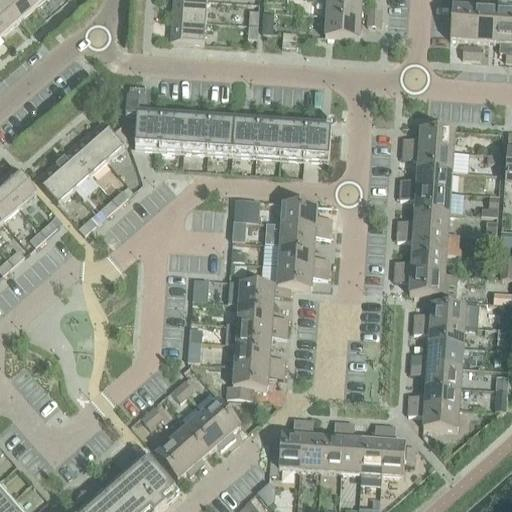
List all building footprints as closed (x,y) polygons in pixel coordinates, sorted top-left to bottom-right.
[(25,0),(0,0),(0,3),(20,26),(36,12),(25,0)] [(25,0),(36,12),(50,0),(25,0)] [(350,0),(329,0),(329,20),(363,23),(364,1),(350,0)] [(499,0),(498,14),(496,48),(503,48),(503,54),(508,55),(511,54),(511,0),(499,0)] [(0,3),(0,35),(4,40),(20,26),(0,3)] [(176,5),(175,27),(208,29),(209,7),(176,5)] [(452,45),(474,46),(477,13),(454,11),(452,45)] [(477,13),(474,46),(496,48),(498,14),(477,13)] [(371,14),(371,23),(383,24),(383,15),(371,14)] [(252,19),(251,32),(260,33),(260,19),(252,19)] [(363,23),(329,20),(327,43),(361,45),(363,23)] [(383,24),(371,23),(370,32),(382,33),(383,24)] [(208,29),(175,27),(173,50),(206,51),(208,29)] [(264,28),(263,38),(264,38),(274,39),(275,28),(264,28)] [(260,33),(251,32),(250,46),(259,46),(260,33)] [(285,54),(291,55),(299,55),(299,40),(286,40),(285,54)] [(464,63),(473,64),(474,52),(465,52),(464,63)] [(474,52),(473,64),(482,65),(483,53),(474,52)] [(136,153),(162,155),(330,165),(332,136),(255,131),(138,124),(139,110),(138,108),(137,107),(135,106),(134,105),(132,105),(131,106),(130,107),(129,109),(129,110),(128,112),(128,113),(127,130),(137,131),(136,152),(136,153)] [(103,129),(87,143),(109,168),(126,153),(126,152),(130,149),(124,131),(113,140),(103,129)] [(405,144),(405,155),(455,158),(456,136),(422,134),(421,145),(405,144)] [(87,143),(71,157),(93,182),(109,168),(87,143)] [(420,165),(419,176),(453,178),(455,158),(405,155),(404,164),(420,165)] [(71,157),(54,171),(76,196),(93,182),(71,157)] [(487,160),(486,169),(500,170),(501,161),(487,160)] [(76,196),(54,171),(37,186),(59,211),(76,196)] [(15,173),(0,186),(0,189),(20,213),(38,198),(15,173)] [(403,185),(402,195),(452,198),(453,178),(419,176),(419,186),(403,185)] [(486,182),(486,191),(500,192),(501,183),(486,182)] [(0,189),(0,222),(4,227),(20,213),(0,189)] [(104,195),(93,204),(102,214),(113,205),(104,195)] [(417,206),(417,217),(451,219),(452,198),(402,195),(401,205),(417,206)] [(123,196),(113,205),(119,212),(129,203),(123,196)] [(481,214),(481,221),(497,222),(499,201),(489,201),(488,214),(481,214)] [(119,212),(113,205),(102,214),(108,221),(119,212)] [(238,206),(237,228),(256,229),(258,208),(244,207),(238,206)] [(284,210),(283,230),(333,233),(333,224),(318,223),(318,211),(284,210)] [(400,226),(399,237),(449,240),(451,219),(417,217),(416,227),(400,226)] [(79,234),(85,241),(96,232),(90,225),(79,234)] [(486,226),(486,240),(496,240),(497,227),(486,226)] [(53,228),(42,237),(47,243),(58,234),(53,228)] [(237,228),(234,228),(233,238),(245,238),(245,228),(237,228)] [(270,229),(268,250),(282,251),(316,253),(316,242),(332,243),(333,233),(283,230),(270,229)] [(47,243),(42,237),(32,246),(37,252),(47,243)] [(415,246),(414,258),(448,260),(449,240),(399,237),(399,245),(415,246)] [(511,237),(503,237),(502,253),(511,253),(511,237)] [(484,242),(484,255),(495,256),(496,243),(484,242)] [(282,251),(281,271),(330,275),(331,265),(315,264),(316,253),(282,251)] [(20,256),(10,266),(15,272),(26,262),(20,256)] [(235,257),(234,267),(246,268),(246,257),(235,257)] [(397,267),(397,277),(447,280),(448,260),(414,258),(414,268),(397,267)] [(511,264),(501,263),(500,284),(511,284),(511,264)] [(15,272),(10,266),(0,274),(5,281),(15,272)] [(235,270),(234,282),(246,283),(247,271),(235,270)] [(281,271),(279,293),(292,294),(312,295),(313,284),(330,284),(330,275),(281,271)] [(447,280),(397,277),(396,287),(412,287),(411,300),(455,302),(457,281),(447,280)] [(242,289),(240,311),(275,313),(276,302),(291,303),(292,294),(279,293),(276,293),(276,290),(242,289)] [(195,294),(194,305),(207,306),(208,295),(195,294)] [(494,298),(493,309),(511,310),(511,299),(494,298)] [(417,320),(416,330),(466,333),(467,312),(434,310),(433,321),(417,320)] [(240,311),(239,331),(289,334),(290,324),(274,324),(275,313),(240,311)] [(499,311),(499,335),(511,336),(511,312),(499,311)] [(225,350),(238,351),(272,354),(273,345),(288,345),(289,334),(239,331),(226,330),(225,350)] [(432,341),(431,351),(465,353),(466,333),(416,330),(416,340),(432,341)] [(497,336),(496,351),(498,351),(497,356),(510,356),(511,337),(497,336)] [(191,348),(189,369),(201,369),(203,349),(198,349),(191,348)] [(238,351),(236,372),(286,375),(287,366),(271,365),(272,354),(238,351)] [(414,361),(414,370),(463,373),(465,353),(431,351),(431,362),(414,361)] [(429,381),(429,391),(462,393),(463,373),(414,370),(413,380),(429,381)] [(286,375),(236,372),(235,393),(230,393),(229,405),(254,406),(255,395),(269,396),(270,385),(285,385),(286,375)] [(497,381),(496,397),(507,397),(508,382),(497,381)] [(186,387),(180,392),(188,401),(194,396),(186,387)] [(411,400),(411,411),(461,414),(462,393),(429,391),(428,401),(411,400)] [(180,392),(172,399),(180,408),(188,401),(180,392)] [(496,397),(495,415),(505,416),(507,397),(496,397)] [(220,405),(204,420),(230,449),(237,442),(234,438),(243,431),(220,405)] [(461,414),(411,411),(410,421),(426,422),(426,434),(459,436),(461,414)] [(156,413),(149,419),(157,428),(164,422),(156,413)] [(149,419),(141,426),(149,435),(157,428),(149,419)] [(204,420),(188,434),(211,459),(219,452),(222,456),(230,449),(204,420)] [(272,460),(270,480),(280,480),(281,475),(302,477),(305,427),(296,426),(295,443),(283,442),(282,460),(272,460)] [(302,477),(323,478),(325,444),(313,444),(314,427),(305,427),(302,477)] [(323,478),(343,479),(346,429),(336,429),(335,445),(325,444),(323,478)] [(343,479),(364,480),(366,447),(355,446),(356,430),(346,429),(343,479)] [(366,447),(364,480),(363,490),(384,492),(384,482),(387,432),(377,431),(376,447),(366,447)] [(387,432),(384,482),(406,483),(407,470),(414,471),(415,453),(408,452),(408,450),(396,449),(397,432),(387,432)] [(188,434),(172,447),(199,477),(206,471),(202,467),(211,459),(188,434)] [(199,477),(172,447),(157,461),(180,487),(189,478),(193,483),(199,477)] [(12,511),(0,498),(0,511),(168,511),(181,501),(175,494),(151,466),(97,511),(12,511)] [(39,511),(44,511),(49,508),(42,501),(35,507),(39,511)]
